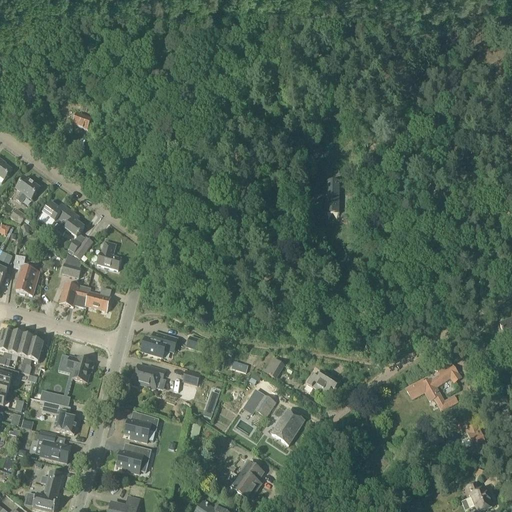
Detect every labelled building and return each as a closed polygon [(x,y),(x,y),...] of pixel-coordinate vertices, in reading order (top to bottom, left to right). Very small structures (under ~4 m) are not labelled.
[(72,126),(88,132),(92,121),(77,115),(72,126)] [(59,136),(65,139),(68,133),(62,131),(59,136)] [(53,148),(65,150),(67,141),(55,139),(53,148)] [(0,184),(1,186),(4,182),(12,172),(1,164),(2,163),(0,161),(0,184)] [(347,162),(348,176),(360,176),(359,162),(347,162)] [(15,201),(21,206),(27,199),(31,202),(40,191),(33,186),(33,187),(31,185),(31,184),(24,180),(16,191),(20,194),(15,201)] [(340,183),(326,183),(326,192),(326,216),(339,216),(340,183)] [(57,220),(63,224),(71,213),(61,207),(58,211),(50,205),(43,215),(54,224),(57,220)] [(10,220),(20,227),(27,218),(17,211),(10,220)] [(63,224),(56,233),(63,238),(66,233),(76,240),(84,229),(85,228),(80,224),(79,226),(76,224),(79,220),(71,213),(63,224)] [(1,227),(0,228),(0,236),(5,239),(10,230),(6,228),(5,229),(1,227)] [(21,230),(24,239),(30,237),(27,228),(21,230)] [(52,236),(46,231),(43,235),(49,240),(52,236)] [(81,246),(75,242),(68,252),(74,256),(80,248),(81,246)] [(97,268),(118,274),(122,261),(113,259),(116,248),(105,244),(102,256),(100,255),(97,268)] [(87,253),(80,248),(74,256),(73,258),(80,263),(87,253)] [(62,277),(79,282),(82,270),(81,270),(82,265),(77,262),(67,257),(66,259),(62,277)] [(25,297),(32,299),(39,275),(32,273),(32,268),(24,266),(25,260),(15,258),(13,271),(19,272),(18,280),(19,280),(15,294),(19,295),(19,296),(24,298),(25,297)] [(86,309),(87,309),(90,300),(85,299),(86,294),(87,290),(78,287),(78,290),(65,287),(60,306),(73,310),(74,308),(85,311),(86,309)] [(87,309),(107,315),(110,301),(109,301),(111,293),(101,290),(99,298),(86,294),(85,299),(90,300),(87,309)] [(511,322),(500,327),(507,344),(511,342),(511,322)] [(0,366),(4,367),(13,338),(3,335),(0,344),(0,353),(4,355),(2,360),(0,359),(0,366)] [(142,355),(162,361),(165,352),(174,355),(177,342),(154,335),(152,342),(146,341),(142,355)] [(12,357),(18,359),(23,339),(18,337),(17,339),(13,338),(4,367),(8,368),(12,357)] [(187,350),(207,356),(211,344),(190,338),(187,350)] [(20,373),(24,374),(32,343),(28,342),(29,340),(23,339),(18,359),(23,360),(22,366),(20,373)] [(23,376),(29,378),(31,370),(30,368),(31,363),(37,364),(43,346),(32,343),(24,374),(23,376)] [(72,381),(87,385),(90,375),(92,375),(94,367),(90,366),(90,364),(78,361),(70,359),(66,373),(74,375),(72,381)] [(263,374),(275,382),(284,367),(273,360),(263,374)] [(435,401),(441,414),(457,405),(453,399),(444,404),(437,390),(450,380),(452,383),(454,386),(461,380),(451,366),(450,367),(446,361),(434,370),(438,375),(439,377),(432,382),(432,381),(424,385),(423,383),(406,392),(412,401),(424,394),(426,397),(425,397),(428,401),(430,404),(435,401)] [(133,385),(155,391),(158,381),(163,382),(165,373),(151,368),(150,371),(138,368),(133,385)] [(0,376),(0,387),(8,389),(10,383),(15,385),(18,375),(4,370),(2,377),(0,376)] [(182,385),(197,389),(201,377),(186,372),(182,385)] [(307,386),(326,399),(332,390),(335,393),(340,384),(323,373),(318,381),(312,378),(307,386)] [(255,374),(251,380),(259,384),(262,378),(255,374)] [(32,401),(44,402),(45,392),(56,393),(57,376),(42,375),(40,393),(32,392),(32,401)] [(0,397),(11,401),(12,397),(6,395),(8,389),(0,387),(0,397)] [(247,409),(266,421),(276,405),(257,393),(247,409)] [(208,407),(215,409),(219,397),(212,395),(208,407)] [(0,408),(2,409),(4,403),(10,405),(11,401),(0,397),(0,408)] [(70,403),(51,399),(50,405),(68,410),(70,403)] [(21,414),(24,405),(18,403),(15,413),(21,414)] [(60,434),(74,437),(78,421),(68,419),(71,410),(68,410),(50,405),(44,404),(41,415),(57,419),(56,424),(54,432),(60,433),(60,434)] [(271,437),(289,448),(304,424),(287,413),(271,437)] [(130,441),(147,445),(150,433),(156,434),(159,423),(143,418),(140,426),(128,423),(125,437),(131,439),(130,441)] [(474,451),(476,457),(488,452),(485,446),(486,446),(478,426),(479,425),(478,421),(476,421),(475,420),(458,427),(460,434),(465,432),(469,440),(462,442),(461,445),(463,449),(465,450),(472,447),(473,451),(474,451)] [(184,440),(198,443),(201,428),(187,425),(184,440)] [(40,459),(67,466),(71,450),(54,446),(56,439),(40,435),(38,442),(44,444),(40,459)] [(401,456),(405,459),(413,448),(410,446),(401,456)] [(122,472),(139,477),(142,464),(148,466),(151,453),(135,449),(133,457),(120,454),(117,468),(123,470),(122,472)] [(232,490),(249,503),(261,487),(257,484),(263,475),(249,466),(232,490)] [(475,476),(480,479),(483,473),(478,470),(475,476)] [(33,511),(36,511),(54,511),(58,501),(57,501),(63,477),(50,474),(44,499),(36,497),(27,495),(23,508),(33,511)] [(351,485),(365,497),(374,487),(359,475),(351,485)] [(431,487),(429,483),(420,488),(421,492),(431,487)] [(476,508),(477,511),(485,511),(492,509),(490,503),(485,491),(480,493),(477,485),(467,489),(469,495),(471,494),(473,499),(467,502),(470,511),(476,508)] [(417,498),(420,505),(427,502),(423,495),(417,498)] [(109,511),(137,511),(140,501),(128,498),(124,511),(116,511),(110,510),(109,511)] [(402,511),(419,511),(423,510),(420,505),(417,498),(400,507),(402,511)]
